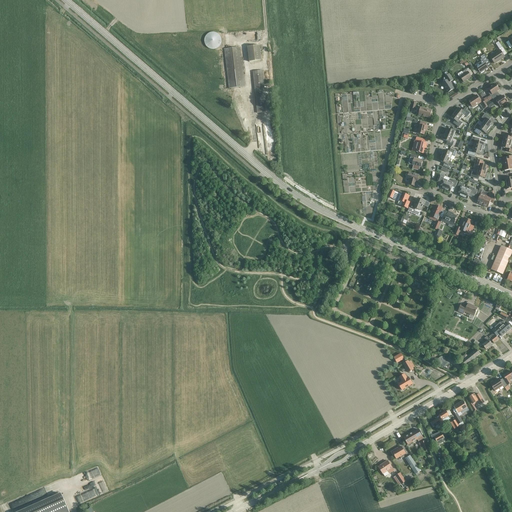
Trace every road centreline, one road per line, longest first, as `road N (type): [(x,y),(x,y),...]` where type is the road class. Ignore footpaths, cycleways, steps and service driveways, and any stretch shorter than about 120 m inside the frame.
road 1 (secondary): [(511,295),(301,199),(64,0)]
road 2 (secondary): [(354,449),(511,356)]
road 3 (residential): [(376,197),(401,96),(440,109)]
